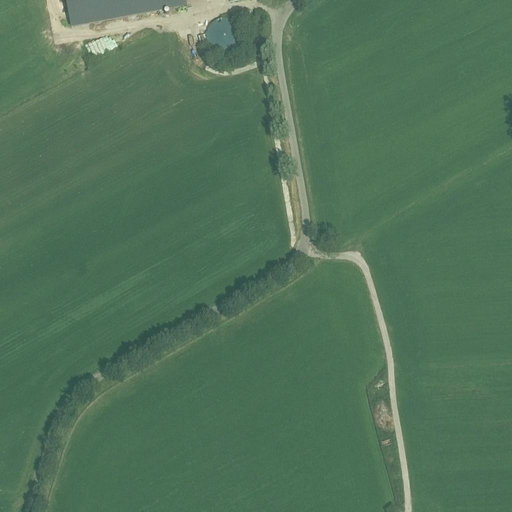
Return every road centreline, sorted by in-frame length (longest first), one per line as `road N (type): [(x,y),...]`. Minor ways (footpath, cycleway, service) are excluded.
road 1 (unclassified): [(30,511),(53,433),(73,399),(273,278),(302,252),(304,207),(275,34),(281,11),(295,0)]
road 2 (track): [(406,511),(387,348),(363,267),(349,256),(302,252)]
